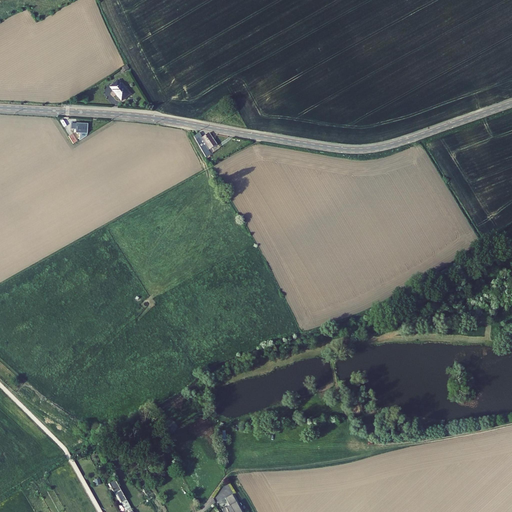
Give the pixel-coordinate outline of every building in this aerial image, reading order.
[(122,101),(130,94),(118,81),(111,87),(122,101)] [(76,127),(73,127),(73,130),(74,130),(74,132),(76,132),(76,133),(87,133),(87,124),(76,123),(76,127)] [(73,144),(77,142),(72,134),(68,136),(73,144)] [(200,138),(206,149),(209,147),(211,146),(219,142),(214,134),(207,137),(206,135),(200,138)] [(223,149),(221,146),(213,150),(216,154),(223,149)] [(32,403),(37,396),(29,389),(27,391),(23,388),(19,392),(32,403)] [(151,452),(149,449),(146,444),(142,445),(143,447),(142,447),(146,455),(151,452)] [(136,474),(149,500),(154,497),(141,472),(136,474)] [(127,500),(116,480),(107,485),(109,488),(111,487),(115,494),(117,494),(122,503),(126,500),(127,500)] [(222,509),(223,511),(242,511),(240,507),(239,508),(236,503),(237,502),(232,494),(225,498),(230,507),(227,509),(226,507),(222,509)] [(132,511),(133,511),(131,508),(126,500),(122,503),(126,511),(132,511)]
